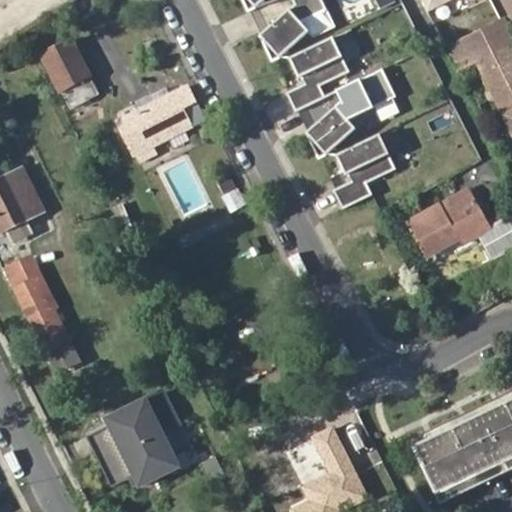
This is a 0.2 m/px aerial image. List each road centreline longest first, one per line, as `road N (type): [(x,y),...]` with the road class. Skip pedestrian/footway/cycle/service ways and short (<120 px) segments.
road 1 (residential): [(511,323),(417,367),(374,359),(363,349),(183,0)]
road 2 (residential): [(0,389),(61,511)]
